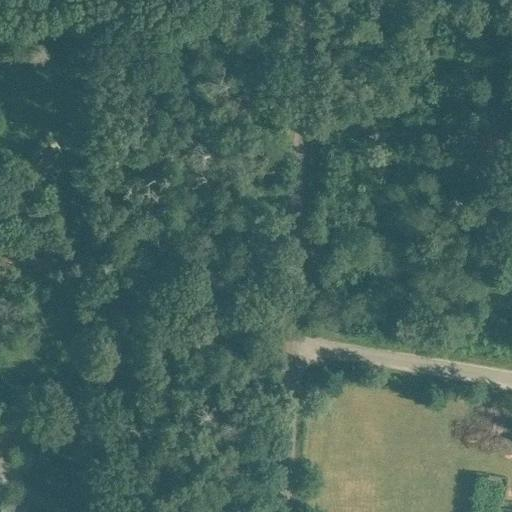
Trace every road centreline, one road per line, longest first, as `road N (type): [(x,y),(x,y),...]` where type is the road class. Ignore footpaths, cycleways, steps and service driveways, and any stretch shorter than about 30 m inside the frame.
road 1 (unclassified): [(291,346),(303,39),(293,0)]
road 2 (unclassified): [(511,380),(291,346)]
road 3 (unclassified): [(283,511),(291,346)]
